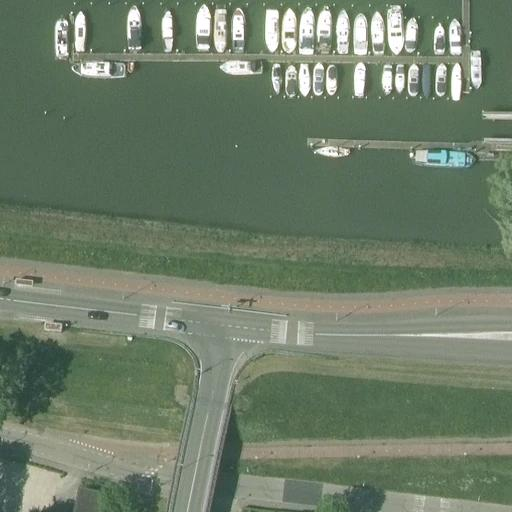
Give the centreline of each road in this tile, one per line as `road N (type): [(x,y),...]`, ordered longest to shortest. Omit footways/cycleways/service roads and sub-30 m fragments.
road 1 (tertiary): [(462,338),(224,325)]
road 2 (residential): [(226,486),(153,478),(0,437)]
road 3 (tertiary): [(224,325),(0,299)]
road 4 (residential): [(446,511),(226,486)]
road 5 (tertiary): [(187,511),(224,325)]
